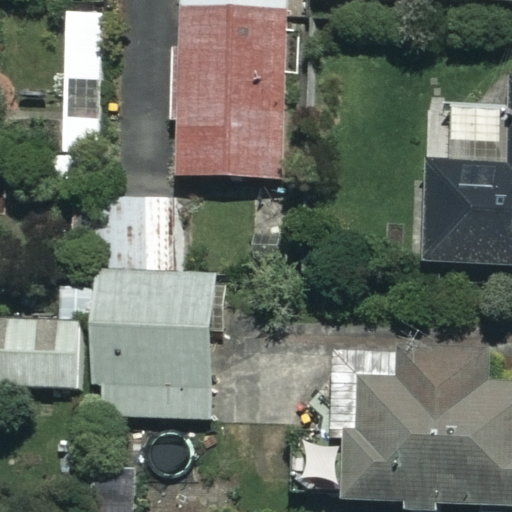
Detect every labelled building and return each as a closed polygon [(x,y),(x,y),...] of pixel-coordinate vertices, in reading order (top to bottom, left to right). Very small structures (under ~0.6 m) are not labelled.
[(177,51),(176,140),(186,140),(185,189),(303,190),(305,0),(193,0),(193,52),(177,51)] [(511,0),(321,0),(322,7),(511,13),(511,0)] [(108,19),(71,20),(74,158),(111,158),(108,19)] [(511,109),(460,110),(461,177),(434,178),(435,279),(511,278),(511,109)] [(189,204),(104,205),(108,427),(230,425),(228,284),(191,285),(189,204)] [(0,395),(86,396),(88,330),(0,328),(0,395)] [(343,363),(343,453),(358,453),(357,511),(511,511),(511,392),(499,393),(500,363),(343,363)]
